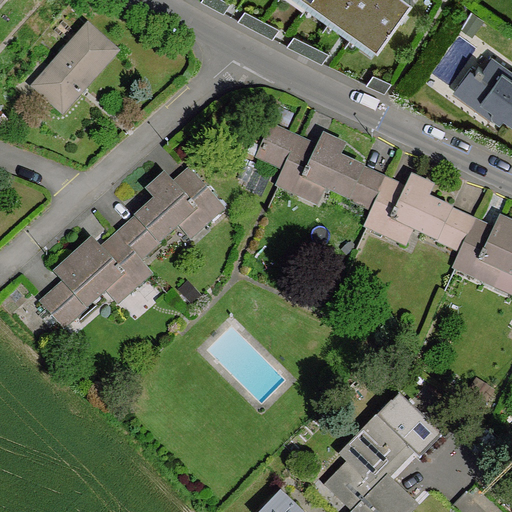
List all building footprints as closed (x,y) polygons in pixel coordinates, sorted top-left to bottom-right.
[(0,0),(0,12),(10,0),(0,0)] [(231,4),(224,0),(202,0),(202,1),(224,14),(231,4)] [(403,0),(301,0),(380,59),(418,11),(403,0)] [(280,29),(245,10),(239,22),(274,40),(280,29)] [(91,25),(37,86),(71,116),(125,54),(91,25)] [(329,54),(295,35),(289,47),(323,65),(329,54)] [(472,69),(454,94),(491,120),(493,116),(501,122),(504,117),(511,122),(511,71),(493,58),(480,75),(472,69)] [(392,84),(373,74),(367,85),(386,95),(392,84)] [(511,388),(511,231),(281,128),(262,166),(511,278),(511,326),(483,370),(511,388)] [(223,212),(186,169),(40,296),(78,339),(223,212)] [(443,436),(407,401),(386,423),(378,415),(339,455),(347,463),(325,486),(351,511),(414,511),(420,507),(390,478),(414,454),(420,459),(443,436)] [(299,511),(282,495),(265,511),(299,511)] [(420,511),(442,511),(433,501),(420,511)]
